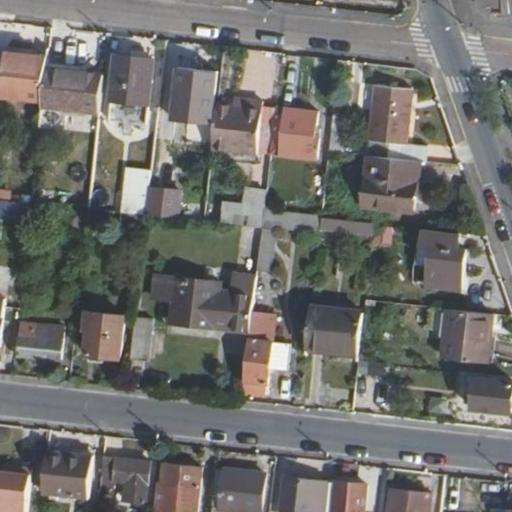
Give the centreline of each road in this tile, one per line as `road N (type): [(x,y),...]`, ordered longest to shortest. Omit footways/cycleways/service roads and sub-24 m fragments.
road 1 (residential): [(511,456),(0,399)]
road 2 (residential): [(451,50),(17,0)]
road 3 (residential): [(451,50),(511,227)]
